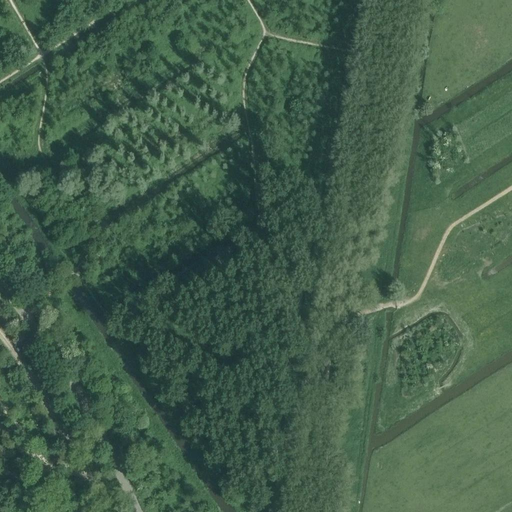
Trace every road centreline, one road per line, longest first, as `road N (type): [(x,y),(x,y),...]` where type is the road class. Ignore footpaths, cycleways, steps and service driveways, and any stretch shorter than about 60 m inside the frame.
road 1 (unclassified): [(291,511),(378,0)]
road 2 (unknown): [(278,511),(364,0)]
road 3 (unclassified): [(0,280),(100,434),(138,511)]
road 4 (unknown): [(0,425),(51,471),(96,480),(117,511)]
